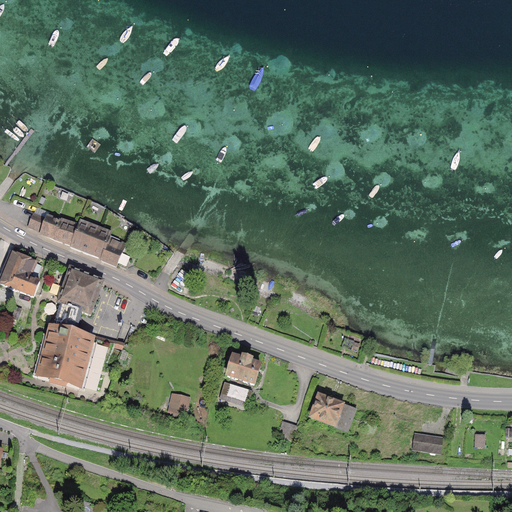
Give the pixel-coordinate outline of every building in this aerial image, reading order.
[(32,227),(44,233),(50,220),(38,215),(32,227)] [(44,233),(77,248),(85,231),(52,216),(44,233)] [(77,248),(108,263),(118,242),(88,227),(77,248)] [(118,242),(108,263),(123,270),(134,249),(118,242)] [(43,266),(18,257),(7,287),(31,296),(43,266)] [(103,285),(74,274),(63,304),(91,315),(103,285)] [(86,396),(102,338),(55,325),(39,382),(86,396)] [(264,368),(233,359),(227,379),(258,388),(264,368)] [(254,392),(226,384),(221,403),(249,411),(254,392)] [(191,415),(194,398),(177,394),(173,411),(191,415)] [(349,409),(320,398),(311,423),(340,433),(349,409)] [(445,438),(414,435),(412,453),(444,455),(445,438)] [(486,437),(475,437),(476,450),(486,450),(486,437)]
